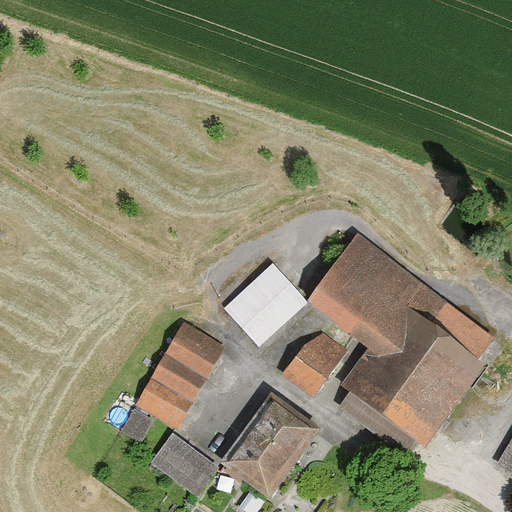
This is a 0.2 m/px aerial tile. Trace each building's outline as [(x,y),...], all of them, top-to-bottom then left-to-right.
[(370,246),(318,316),(376,358),(351,391),(432,450),(493,367),(419,312),(433,293),(370,246)] [(277,269),(228,313),(262,351),(311,308),(277,269)] [(183,326),(132,405),(178,434),(229,356),(183,326)] [(350,363),(321,339),(287,380),(316,404),(350,363)] [(281,407),(232,470),(283,509),(332,447),(281,407)] [(221,482),(176,446),(155,473),(200,508),(221,482)]
